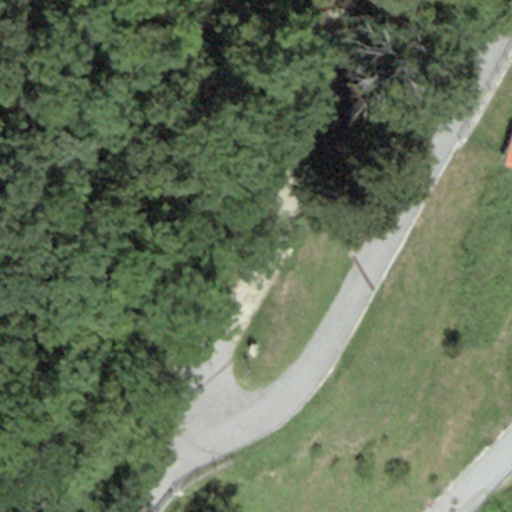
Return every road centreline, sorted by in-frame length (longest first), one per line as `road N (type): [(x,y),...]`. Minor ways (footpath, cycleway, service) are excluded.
road 1 (unclassified): [(136,511),(205,434),(299,383),(511,16)]
road 2 (track): [(342,0),(281,218),(257,279),(214,350),(205,434)]
